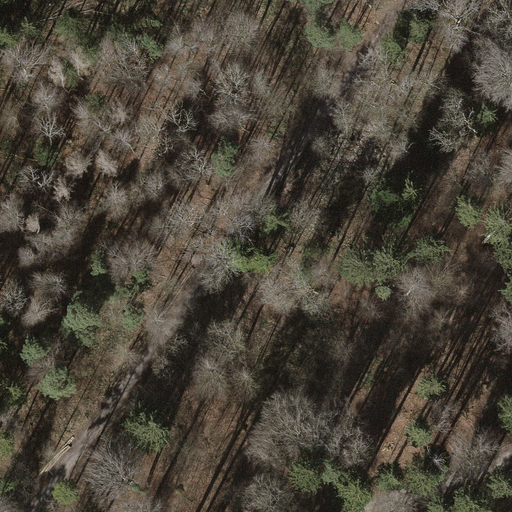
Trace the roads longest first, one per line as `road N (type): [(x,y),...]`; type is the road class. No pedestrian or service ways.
road 1 (track): [(29,511),(402,0)]
road 2 (track): [(511,461),(367,511)]
